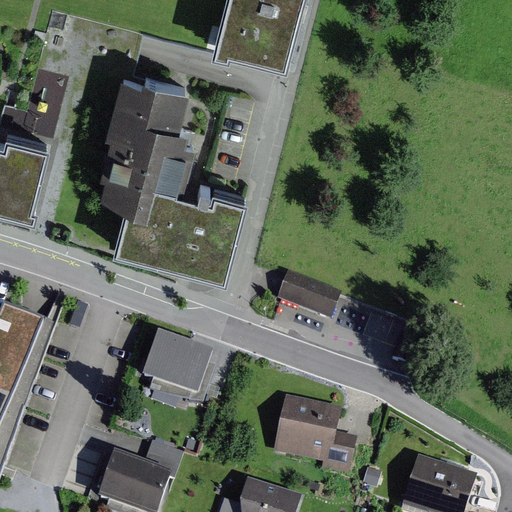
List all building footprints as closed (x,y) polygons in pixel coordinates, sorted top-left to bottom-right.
[(287,63),(301,0),(225,0),(215,46),(287,63)] [(100,238),(223,271),(247,184),(184,167),(207,70),(121,50),(89,183),(114,189),(100,238)] [(0,210),(7,212),(18,173),(0,167),(0,210)] [(340,282),(287,263),(276,293),(330,311),(340,282)] [(0,443),(4,445),(49,334),(0,313),(0,443)] [(216,346),(155,322),(138,368),(198,391),(216,346)] [(338,398),(281,385),(269,441),(323,453),(322,461),(350,467),(358,428),(333,423),(338,398)] [(183,440),(149,427),(141,447),(107,434),(88,483),(157,509),(183,440)] [(462,511),(480,465),(423,444),(405,491),(435,502),(431,511),(462,511)] [(286,511),(297,482),(238,461),(223,503),(247,511),(286,511)]
